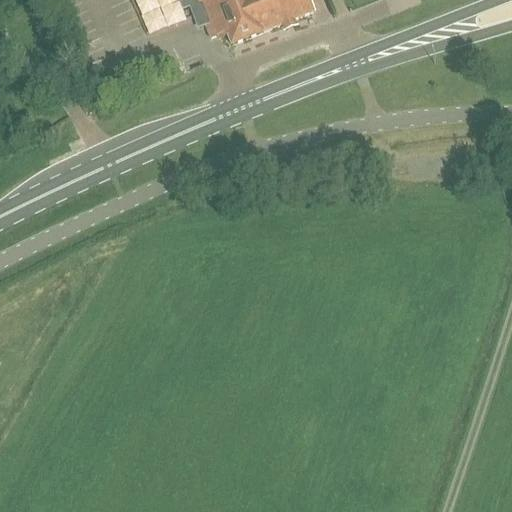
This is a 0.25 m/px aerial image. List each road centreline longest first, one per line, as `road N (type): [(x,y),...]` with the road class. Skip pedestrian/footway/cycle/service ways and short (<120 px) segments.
road 1 (unclassified): [(0,266),(262,149),(373,125),(511,116)]
road 2 (secondary): [(244,108),(511,24)]
road 3 (secondary): [(500,0),(263,93),(244,108)]
road 4 (secondary): [(0,222),(244,108)]
